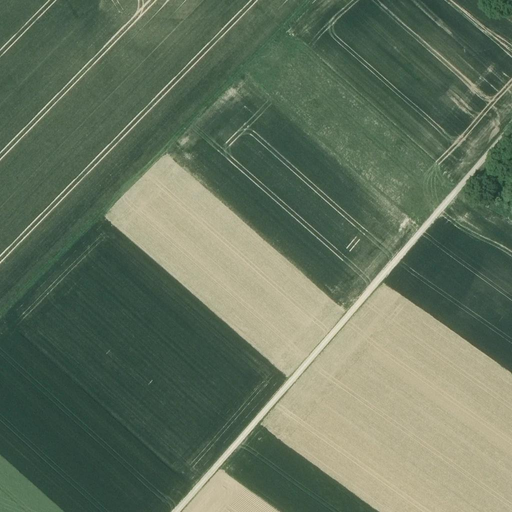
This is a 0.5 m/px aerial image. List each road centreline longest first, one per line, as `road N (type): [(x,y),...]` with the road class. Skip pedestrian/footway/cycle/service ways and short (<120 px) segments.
road 1 (track): [(189,511),(511,142)]
road 2 (track): [(0,331),(330,0)]
